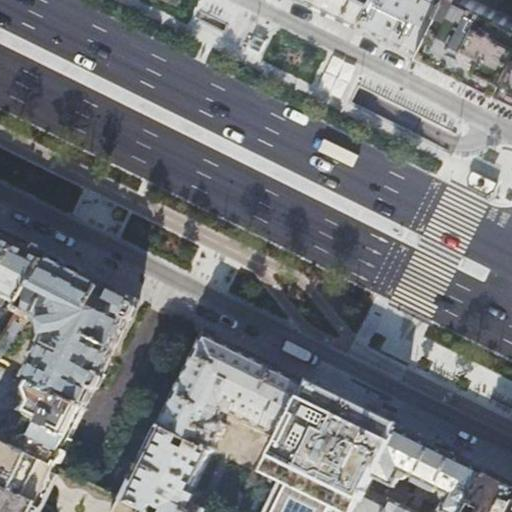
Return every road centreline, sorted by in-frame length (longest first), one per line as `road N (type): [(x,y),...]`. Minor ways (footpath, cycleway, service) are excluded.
road 1 (primary): [(511,248),(10,0)]
road 2 (primary): [(0,73),(498,322)]
road 3 (residential): [(191,285),(511,446)]
road 4 (residential): [(246,0),(511,134)]
road 5 (residential): [(191,285),(96,484)]
road 6 (residential): [(0,189),(191,285)]
